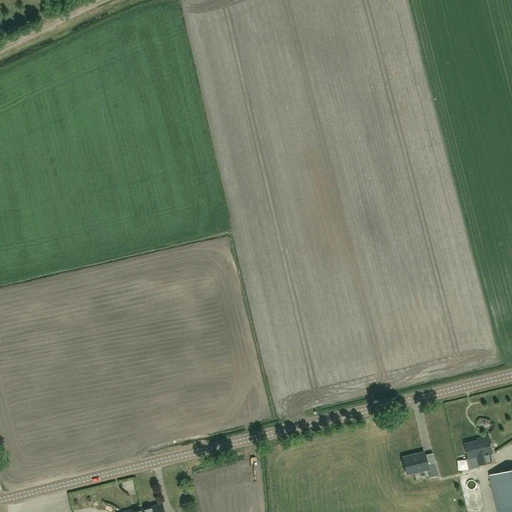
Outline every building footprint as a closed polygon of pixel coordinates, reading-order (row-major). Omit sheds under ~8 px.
[(56,345),(62,352),(71,345),(64,338),(56,345)] [(94,416),(105,414),(97,365),(105,364),(104,353),(95,354),(94,351),(74,355),(83,415),(94,414),(94,416)] [(122,376),(110,377),(113,410),(127,409),(126,403),(121,404),(121,406),(119,406),(119,401),(140,399),(139,386),(136,358),(121,360),(122,376)] [(32,379),(0,385),(0,416),(43,408),(40,390),(34,391),(32,379)] [(72,419),(71,405),(59,406),(59,402),(45,403),(47,421),(72,419)] [(5,441),(18,440),(17,415),(0,416),(0,436),(5,436),(5,441)] [(490,454),(493,453),(489,437),(481,439),(481,441),(465,444),(469,459),(477,457),(479,466),(492,463),(490,454)] [(435,463),(427,465),(424,453),(403,458),(407,475),(428,470),(430,478),(438,476),(435,463)] [(511,511),(511,470),(491,476),(499,511),(511,511)] [(466,482),(470,499),(481,496),(475,473),(461,477),(463,483),(466,482)]
